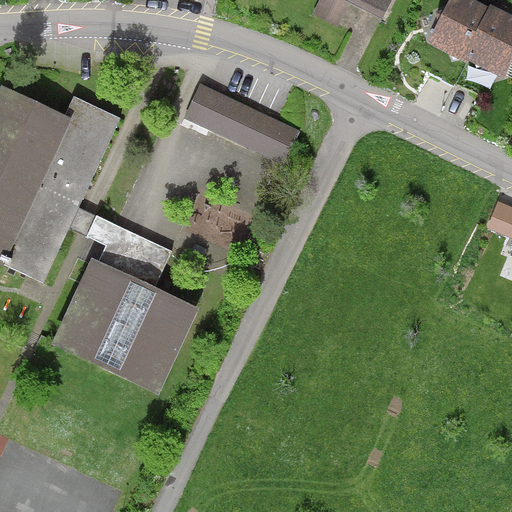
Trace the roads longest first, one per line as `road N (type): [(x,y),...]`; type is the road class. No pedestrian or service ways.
road 1 (residential): [(364,100),(160,511)]
road 2 (residential): [(0,30),(90,26),(203,35),(364,100)]
road 3 (residential): [(364,100),(511,168)]
